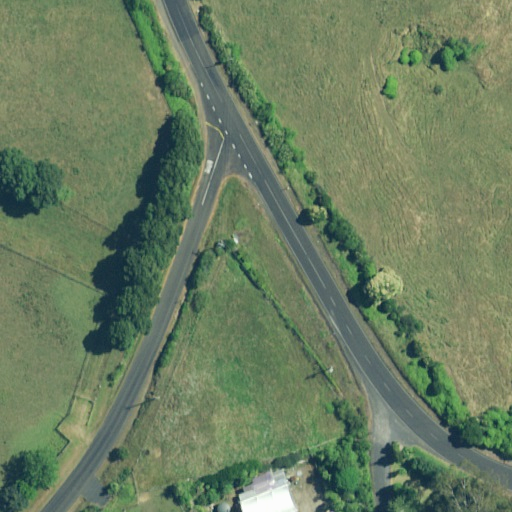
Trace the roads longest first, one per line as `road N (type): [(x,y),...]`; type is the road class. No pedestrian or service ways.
road 1 (tertiary): [(511,481),(455,453),(380,377),(264,186),(238,127)]
road 2 (unclassified): [(53,511),(116,424),(225,139),(238,127)]
road 3 (tertiary): [(238,127),(177,0)]
